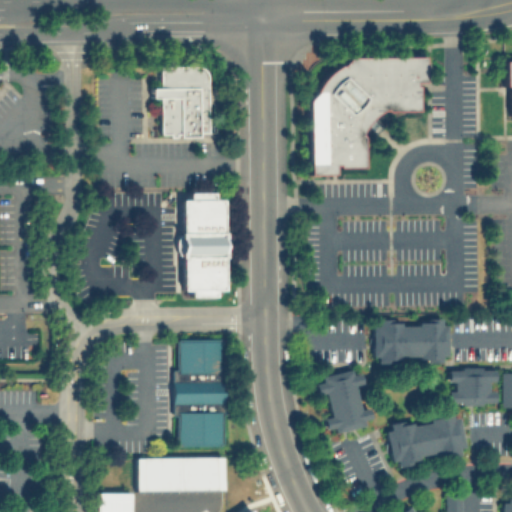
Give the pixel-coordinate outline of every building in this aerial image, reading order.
[(419,56),(345,56),(303,99),(304,173),(330,173),(330,167),(358,167),(358,130),(376,111),(414,111),(414,81),(419,81),(419,56)] [(507,113),(511,112),(511,59),(501,59),(501,85),(507,85),(507,113)] [(157,86),(147,86),(147,97),(157,97),(157,134),(204,134),(204,64),(157,65),(157,86)] [(177,288),(186,288),(186,295),(211,295),(211,288),(219,288),(219,198),(211,198),(211,191),(185,191),(185,199),(177,199),(177,288)] [(370,317),(369,361),(443,361),(443,317),(414,317),(414,323),(397,323),(397,318),(370,317)] [(218,338),(174,338),(174,372),(218,372),(218,338)] [(444,365),(444,404),(490,404),(490,365),(444,365)] [(323,431),(361,425),(361,420),(368,419),(366,405),(356,407),(352,383),(359,383),(357,368),(318,373),(319,380),(312,381),(314,393),(324,392),(327,416),(321,416),(323,431)] [(511,371),(498,371),(498,405),(511,405),(511,371)] [(168,401),(221,401),(221,380),(168,380),(168,401)] [(382,423),(388,465),(417,461),(417,458),(461,451),(455,409),(426,413),(427,417),(382,423)] [(218,411),(174,411),(174,444),(218,444),(218,411)] [(132,490),(132,457),(219,456),(219,489),(132,490)] [(127,511),(94,511),(94,492),(128,492),(127,511)] [(443,511),(458,511),(458,493),(443,493),(443,511)] [(498,511),(511,511),(511,495),(498,495),(498,511)] [(415,511),(409,502),(393,511),(415,511)]
